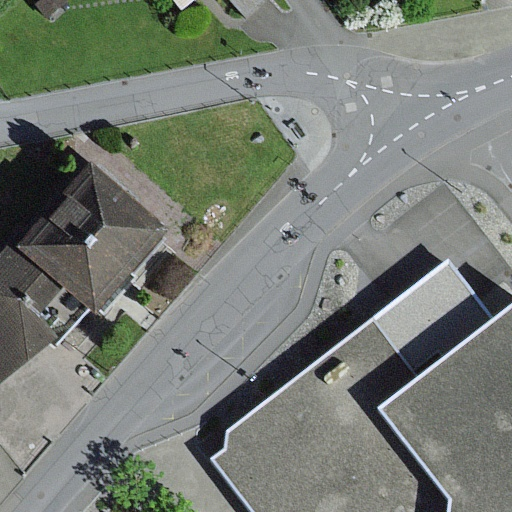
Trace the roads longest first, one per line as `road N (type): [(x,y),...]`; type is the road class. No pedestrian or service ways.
road 1 (residential): [(39,511),(345,185),(433,112)]
road 2 (residential): [(0,123),(242,75),(348,71)]
